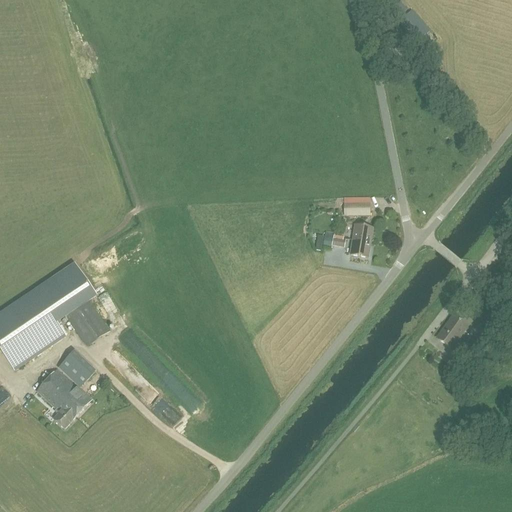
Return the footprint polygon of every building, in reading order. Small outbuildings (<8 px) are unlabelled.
[(407,11),(400,3),(389,13),(396,21),(407,11)] [(427,32),(411,13),(400,24),(416,42),(427,32)] [(344,203),(344,216),(370,217),(370,203),(344,203)] [(354,242),(371,245),(374,230),(356,227),(354,242)] [(334,234),(334,239),(333,239),(343,241),(343,240),(344,235),(335,233),(334,234)] [(315,251),(321,252),(324,237),(318,236),(315,251)] [(346,241),(343,240),(343,241),(333,239),(334,239),(328,238),(327,238),(324,238),(323,245),(332,247),(332,246),(345,248),(346,241)] [(371,245),(354,242),(351,257),(369,260),(371,245)] [(489,272),(505,264),(500,256),(485,264),(489,272)] [(64,336),(55,322),(88,300),(96,295),(75,265),(0,315),(0,348),(15,370),(64,336)] [(88,348),(110,333),(88,301),(66,316),(88,348)] [(460,338),(468,326),(453,316),(445,328),(446,329),(439,340),(452,349),(453,348),(459,352),(466,342),(460,338)] [(158,357),(133,331),(122,342),(147,367),(158,357)] [(474,357),(488,345),(493,340),(492,340),(485,334),(481,338),(463,355),(469,362),(474,357)] [(95,373),(74,353),(59,369),(80,389),(95,373)] [(91,402),(57,371),(37,393),(57,411),(56,411),(60,414),(54,420),(65,431),(91,402)] [(191,426),(176,410),(169,417),(184,433),(191,426)]
